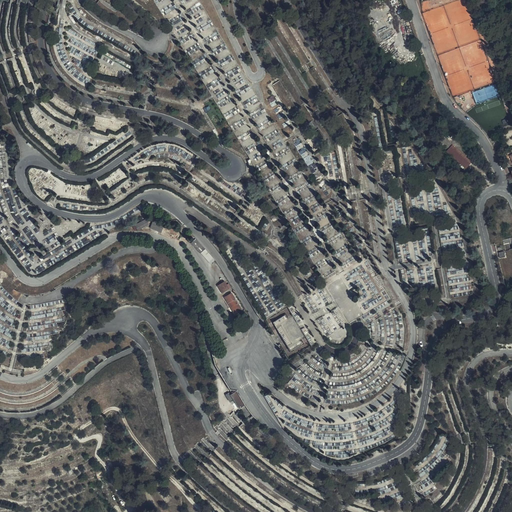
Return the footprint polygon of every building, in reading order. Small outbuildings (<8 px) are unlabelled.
[(449,145),(438,136),(432,144),(443,153),(449,145)] [(445,155),(464,170),(469,162),(451,147),(445,155)] [(511,156),(511,157),(509,154),(503,158),(509,168),(511,166),(511,167),(511,172),(511,173),(511,156)] [(132,228),(134,231),(137,229),(138,230),(149,224),(147,219),(134,225),(135,226),(132,228)] [(159,231),(162,223),(154,221),(152,228),(159,231)] [(204,248),(199,242),(194,246),(198,252),(204,248)] [(213,258),(206,249),(202,253),(209,262),(213,258)] [(227,287),(226,284),(225,282),(218,286),(222,293),(228,288),(227,287)] [(360,294),(356,287),(351,291),(354,297),(360,294)] [(229,303),(235,299),(232,293),(225,297),(229,303)] [(242,310),(235,299),(229,303),(235,314),(242,310)] [(303,343),(287,315),(274,322),(291,350),(303,343)] [(231,400),(234,398),(239,408),(245,405),(237,391),(228,395),(231,400)] [(136,498),(135,492),(133,492),(133,488),(125,489),(125,493),(127,493),(127,503),(134,502),(133,499),(136,498)]
